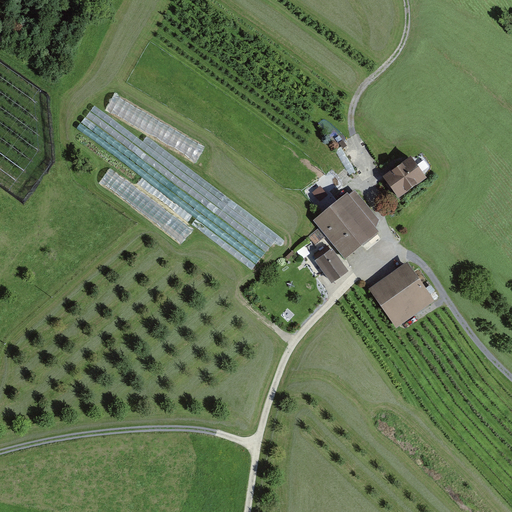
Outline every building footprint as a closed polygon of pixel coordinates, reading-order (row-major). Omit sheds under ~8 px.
[(79,131),(146,177),(150,171),(154,174),(159,166),(88,117),(79,131)] [(389,176),(404,198),(432,179),(417,157),(389,176)] [(102,183),(126,195),(133,179),(109,168),(102,183)] [(379,237),(372,227),(379,222),(355,192),(314,224),(346,264),(379,237)] [(332,252),(315,264),(332,288),(349,276),(332,252)] [(401,331),(439,304),(411,265),(373,291),(401,331)]
